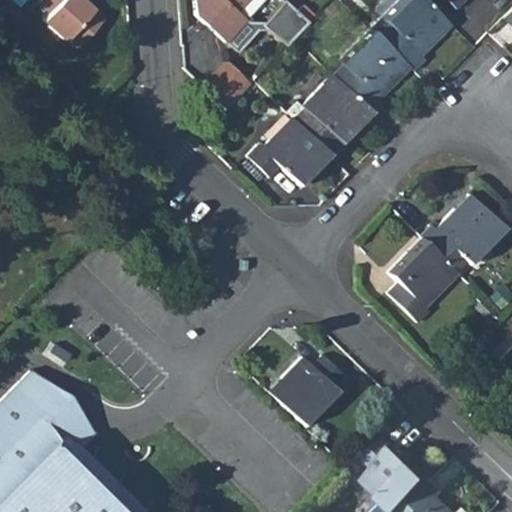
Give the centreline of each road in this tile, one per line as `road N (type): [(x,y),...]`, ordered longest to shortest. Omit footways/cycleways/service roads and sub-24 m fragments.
road 1 (residential): [(148,0),(161,121),(290,267)]
road 2 (residential): [(290,267),(511,477)]
road 3 (residential): [(290,267),(436,122),(476,121),(511,140)]
road 4 (residential): [(290,267),(131,417),(114,421)]
